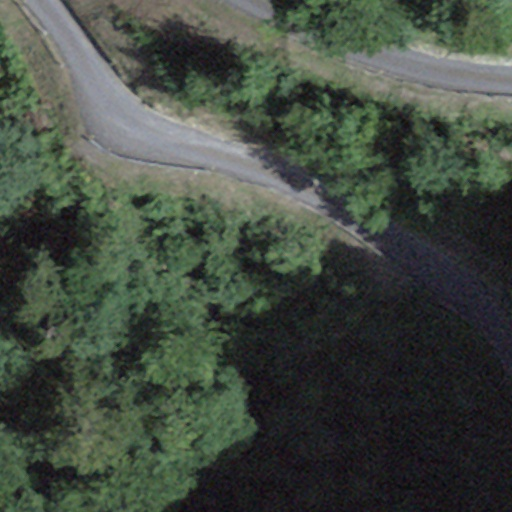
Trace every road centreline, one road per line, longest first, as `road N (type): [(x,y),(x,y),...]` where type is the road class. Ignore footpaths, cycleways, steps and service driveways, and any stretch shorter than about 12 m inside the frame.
road 1 (tertiary): [(511,345),(464,291),(289,175),(172,145),(124,107),(41,0)]
road 2 (tertiary): [(251,0),(416,66),(511,77)]
